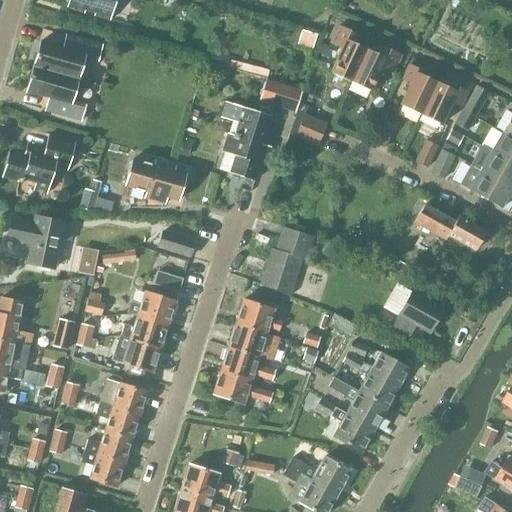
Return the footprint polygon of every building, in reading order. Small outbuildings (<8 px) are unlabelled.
[(72,0),(69,10),(86,14),(86,12),(96,14),(95,17),(112,22),(118,0),(72,0)] [(353,83),(369,49),(357,44),(361,37),(341,28),(333,46),(343,51),(333,74),(353,83)] [(314,49),(317,39),(304,35),(301,45),(314,49)] [(42,42),(34,69),(79,81),(84,65),(87,66),(93,62),(99,64),(104,47),(68,36),(64,49),(42,42)] [(369,49),(353,83),(374,93),(385,70),(396,75),(404,57),(384,48),(381,55),(369,49)] [(425,117),(441,85),(428,79),(429,75),(414,68),(407,83),(415,86),(405,108),(425,117)] [(79,81),(34,69),(26,95),(48,102),(45,113),(82,124),(86,109),(81,107),(78,99),(74,98),(79,81)] [(228,136),(222,155),(233,159),(228,174),(258,184),(269,149),(264,147),(277,107),(297,114),(304,96),(267,83),(261,101),(263,102),(255,112),(229,104),(224,119),(235,123),(231,137),(228,136)] [(453,91),(441,85),(425,117),(444,126),(454,104),(463,108),(470,94),(455,87),(453,91)] [(493,95),(481,88),(467,112),(479,119),(493,95)] [(103,115),(103,95),(90,94),(89,115),(103,115)] [(471,133),(479,119),(467,112),(459,126),(471,133)] [(322,147),(330,127),(309,119),(300,139),(322,147)] [(395,128),(384,123),(374,144),(385,149),(395,128)] [(464,138),(453,132),(448,141),(459,148),(464,138)] [(511,164),(511,139),(505,135),(494,155),(511,164)] [(68,171),(76,143),(52,136),(48,148),(35,144),(31,156),(11,150),(4,177),(36,187),(35,191),(48,195),(56,168),(68,171)] [(429,170),(438,148),(426,143),(417,164),(429,170)] [(448,180),(458,160),(446,154),(435,173),(448,180)] [(511,164),(494,155),(483,174),(511,189),(511,164)] [(156,167),(134,161),(127,188),(148,194),(147,200),(162,205),(164,199),(181,203),(188,177),(172,172),(173,167),(157,163),(156,167)] [(511,189),(483,174),(474,168),(463,187),(473,193),(504,210),(509,200),(511,201),(511,189)] [(116,204),(101,199),(98,210),(113,215),(116,204)] [(458,223),(428,206),(417,225),(448,243),(450,238),(476,253),(487,234),(460,218),(458,223)] [(76,228),(38,219),(37,225),(14,220),(9,242),(30,247),(26,266),(54,273),(60,242),(72,245),(76,228)] [(284,230),(281,241),(313,251),(316,239),(284,230)] [(191,259),(196,243),(166,234),(161,249),(191,259)] [(310,262),(313,251),(281,241),(277,254),(303,260),(310,262)] [(96,279),(101,253),(86,249),(80,275),(96,279)] [(273,252),(270,262),(301,270),(303,260),(277,254),(273,252)] [(137,255),(102,259),(103,267),(138,263),(137,255)] [(301,270),(270,262),(266,274),(297,282),(301,270)] [(181,294),(185,281),(160,274),(156,286),(181,294)] [(294,295),(297,282),(266,274),(263,286),(294,295)] [(402,286),(388,310),(402,318),(401,320),(400,319),(395,329),(412,339),(417,329),(431,337),(446,312),(402,286)] [(140,317),(171,327),(179,303),(148,293),(143,307),(133,304),(130,315),(139,318),(140,317)] [(0,342),(17,346),(17,344),(33,348),(35,335),(20,333),(26,303),(3,298),(0,311),(0,342)] [(237,324),(268,335),(270,329),(281,332),(284,324),(273,320),(276,311),(245,300),(237,324)] [(104,319),(107,306),(90,301),(87,314),(104,319)] [(337,316),(331,329),(354,341),(361,329),(337,316)] [(163,352),(171,327),(140,317),(139,318),(135,330),(128,328),(125,338),(124,339),(163,352)] [(62,320),(55,347),(71,351),(78,324),(62,320)] [(280,339),(268,335),(237,324),(229,348),(261,359),(272,362),(280,339)] [(81,337),(94,341),(97,329),(83,326),(81,337)] [(319,351),(323,339),(309,334),(305,346),(319,351)] [(94,341),(81,337),(78,347),(91,351),(94,341)] [(122,337),(115,361),(125,364),(124,366),(155,376),(163,352),(124,339),(125,338),(122,337)] [(0,367),(24,372),(27,362),(14,359),(17,346),(0,342),(0,367)] [(367,360),(371,350),(355,343),(350,353),(367,360)] [(261,359),(229,348),(221,372),(254,383),(256,377),(275,383),(278,373),(258,367),(261,359)] [(310,349),(305,361),(317,365),(321,353),(310,349)] [(362,397),(389,413),(413,371),(386,355),(377,370),(350,355),(344,365),(372,379),(363,395),(362,397)] [(54,366),(51,377),(64,380),(67,369),(54,366)] [(22,383),(24,372),(0,367),(0,392),(7,394),(10,380),(22,383)] [(254,383),(221,372),(213,396),(246,407),(248,399),(258,402),(271,406),(275,396),(252,389),(254,383)] [(64,380),(51,377),(48,389),(61,392),(64,380)] [(350,418),(377,434),(389,413),(362,397),(363,395),(336,379),(330,389),(358,404),(350,416),(350,418)] [(102,405),(142,417),(149,394),(123,386),(109,381),(102,405)] [(66,395),(80,399),(83,388),(68,384),(66,395)] [(80,399),(66,395),(63,406),(77,410),(80,399)] [(365,454),(377,434),(350,418),(350,416),(323,402),(318,410),(345,426),(338,439),(365,454)] [(109,432),(135,440),(142,417),(102,405),(101,405),(98,417),(112,422),(109,432)] [(0,419),(0,444),(9,447),(12,435),(0,433),(3,420),(0,419)] [(501,435),(492,431),(484,447),(494,452),(501,435)] [(54,443),(67,446),(70,435),(57,432),(54,443)] [(88,451),(128,464),(135,440),(109,432),(106,442),(92,438),(88,451)] [(32,452),(45,455),(48,444),(35,441),(32,452)] [(67,446),(54,443),(51,454),(64,458),(67,446)] [(9,447),(0,444),(0,457),(7,459),(9,447)] [(120,487),(128,464),(88,451),(85,462),(98,466),(94,478),(120,487)] [(45,455),(32,452),(29,463),(42,466),(45,455)] [(238,457),(228,454),(224,467),(234,470),(238,457)] [(290,469),(340,497),(352,475),(327,460),(319,473),(308,468),(309,467),(295,459),(290,469)] [(511,461),(506,470),(495,463),(488,475),(511,490),(511,461)] [(277,469),(250,464),(248,472),(276,477),(277,469)] [(191,466),(183,490),(215,501),(216,495),(229,499),(232,489),(219,485),(222,476),(191,466)] [(313,511),(331,511),(340,497),(290,469),(285,478),(309,491),(301,505),(313,511)] [(483,492),(462,482),(458,492),(479,501),(483,492)] [(20,499),(33,503),(36,492),(22,488),(20,499)] [(84,511),(88,497),(65,490),(57,511),(84,511)] [(215,501),(183,490),(175,511),(224,511),(226,510),(213,506),(215,501)] [(243,511),(249,495),(240,492),(235,509),(243,511)] [(30,511),(33,503),(20,499),(17,510),(23,511),(30,511)] [(508,511),(489,501),(483,511),(484,511),(508,511)]
